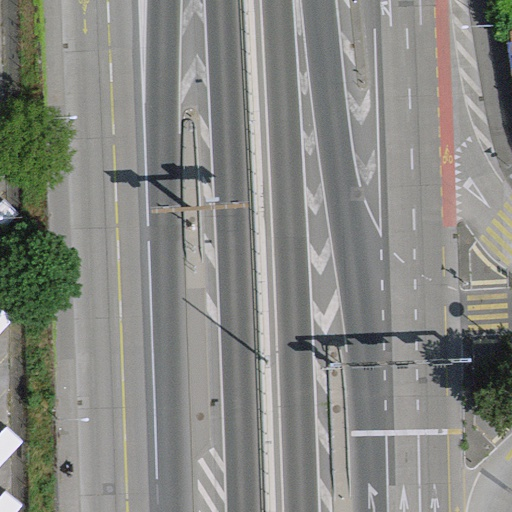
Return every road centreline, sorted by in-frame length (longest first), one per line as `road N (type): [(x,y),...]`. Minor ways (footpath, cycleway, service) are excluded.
road 1 (motorway): [(304,511),(280,0)]
road 2 (motorway): [(220,0),(241,511)]
road 3 (primary): [(105,0),(145,488)]
road 4 (primary): [(164,0),(145,488)]
road 5 (primary): [(405,314),(354,228),(320,0)]
road 6 (primary): [(405,314),(410,87)]
road 7 (primary): [(417,511),(405,314)]
road 8 (tertiary): [(511,234),(480,199),(410,87)]
